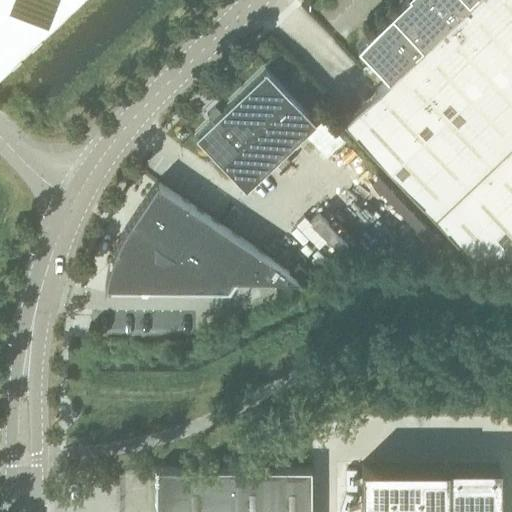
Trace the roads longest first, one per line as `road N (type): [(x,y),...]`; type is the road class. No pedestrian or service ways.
road 1 (tertiary): [(23,511),(18,379),(29,297),(74,184)]
road 2 (tertiary): [(74,184),(255,0)]
